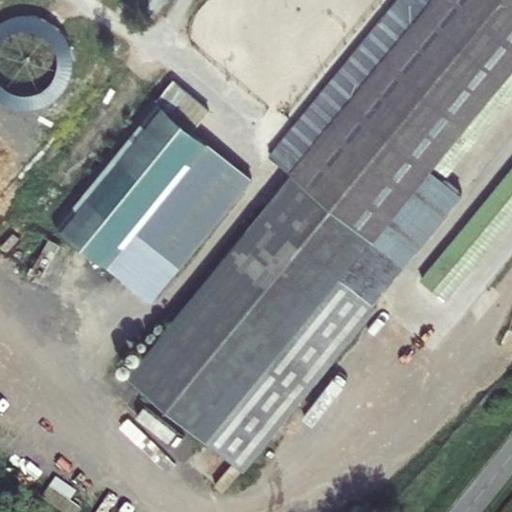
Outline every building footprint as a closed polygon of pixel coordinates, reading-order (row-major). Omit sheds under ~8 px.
[(0,0),(0,13),(70,56),(90,25),(50,0),(0,0)] [(511,0),(395,0),(271,150),(295,169),(392,249),(410,226),(423,236),(462,189),(443,173),(511,89),(511,0)] [(154,93),(53,216),(114,267),(143,232),(180,262),(252,175),(194,127),(210,108),(173,77),(158,97),(154,93)] [(392,249),(295,169),(263,208),(372,298),(404,259),(392,249)] [(446,296),(511,216),(511,169),(423,277),(446,296)] [(372,298),(263,208),(129,370),(242,463),(375,301),(372,298)] [(392,249),(404,259),(423,236),(410,226),(392,249)] [(151,297),(180,262),(143,232),(114,267),(151,297)]
